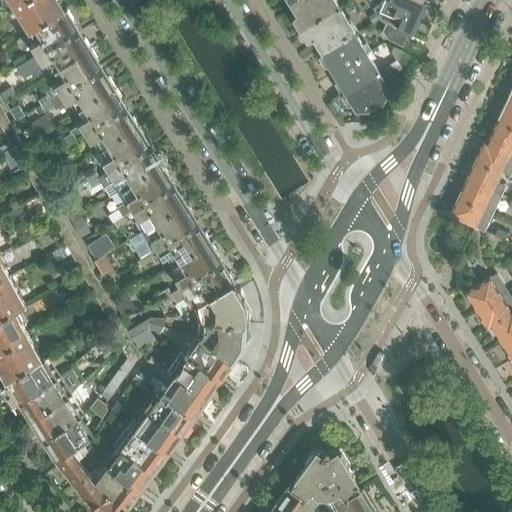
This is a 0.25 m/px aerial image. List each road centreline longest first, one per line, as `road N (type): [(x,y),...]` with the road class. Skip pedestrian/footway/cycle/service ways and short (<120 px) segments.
road 1 (tertiary): [(121,0),(307,298)]
road 2 (tertiary): [(357,204),(229,0)]
road 3 (secondary): [(389,252),(452,76)]
road 4 (secondary): [(452,76),(357,204)]
road 5 (secondary): [(307,298),(246,444)]
road 6 (residential): [(360,400),(429,511)]
road 7 (secondary): [(246,444),(334,352)]
road 8 (residential): [(511,443),(445,336)]
road 9 (residential): [(360,400),(393,337),(411,330),(445,336)]
